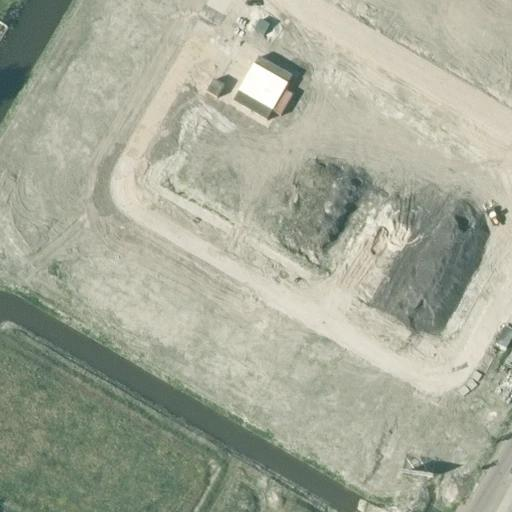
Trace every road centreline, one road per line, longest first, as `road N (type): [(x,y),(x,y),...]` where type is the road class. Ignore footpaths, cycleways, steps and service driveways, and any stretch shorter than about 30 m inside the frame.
road 1 (residential): [(511,270),(447,377),(119,180),(229,0)]
road 2 (residential): [(511,119),(313,0)]
